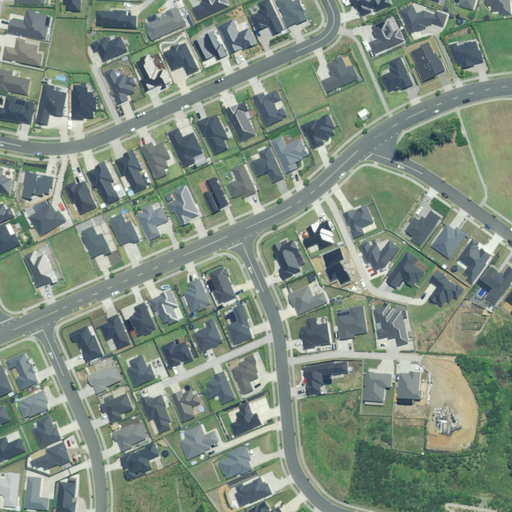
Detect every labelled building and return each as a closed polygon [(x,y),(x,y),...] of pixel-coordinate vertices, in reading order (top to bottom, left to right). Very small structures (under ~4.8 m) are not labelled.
[(14,0),(13,5),(44,9),(45,0),(14,0)] [(77,0),(58,0),(58,5),(62,6),(62,12),(66,12),(73,13),(73,11),(77,11),(77,0)] [(228,7),(225,0),(202,0),(204,3),(193,8),(198,20),(228,7)] [(283,30),(269,0),(266,0),(258,4),(261,12),(251,17),(257,31),(268,26),(272,35),(283,30)] [(293,0),(292,1),(291,0),(275,0),(283,18),(282,18),(287,27),(304,20),(295,0),(293,0)] [(475,0),(458,0),(456,5),(471,10),(475,0)] [(510,14),(508,0),(484,0),(485,5),(490,5),(490,11),(497,10),(498,15),(510,14)] [(410,5),(398,11),(408,33),(415,30),(415,31),(424,28),(424,27),(432,23),(442,27),(445,15),(434,11),(433,14),(422,10),(416,14),(410,5)] [(145,25),(152,40),(185,25),(177,8),(166,12),(168,16),(145,25)] [(49,14),(26,9),(23,22),(13,19),(12,22),(10,21),(7,34),(42,42),(43,38),(47,39),(50,27),(46,26),(49,14)] [(125,12),(98,11),(97,25),(102,25),(102,27),(136,28),(136,17),(125,16),(125,12)] [(234,20),(219,27),(231,52),(242,47),(243,50),(257,44),(250,28),(239,33),(234,20)] [(367,43),(372,53),(402,40),(398,29),(391,32),(385,20),(370,27),(375,39),(367,43)] [(218,46),(212,31),(193,39),(203,61),(216,55),(218,59),(227,55),(222,44),(218,46)] [(108,37),(91,44),(94,52),(99,50),(103,61),(127,51),(120,37),(110,41),(108,37)] [(27,41),(17,39),(15,48),(5,46),(2,60),(39,68),(42,56),(35,55),(37,47),(26,45),(27,41)] [(459,62),(461,68),(482,62),(479,51),(477,51),(475,41),(470,42),(470,41),(464,43),(464,44),(456,46),(456,43),(448,45),(453,63),(459,62)] [(418,46),(409,53),(414,64),(413,64),(421,81),(444,70),(438,60),(437,60),(434,52),(432,53),(425,42),(417,45),(418,46)] [(171,52),(163,55),(170,69),(181,64),(185,75),(198,69),(186,43),(181,46),(179,43),(169,47),(171,52)] [(141,80),(146,91),(162,83),(163,85),(171,81),(165,70),(158,74),(149,56),(137,62),(145,79),(141,80)] [(399,57),(387,63),(391,71),(380,76),(387,91),(397,86),(399,91),(412,85),(399,57)] [(322,83),(327,93),(357,79),(352,68),(345,71),(341,61),(327,67),(333,78),(322,83)] [(12,72),(0,69),(0,91),(7,93),(8,90),(27,94),(30,80),(11,76),(12,72)] [(103,74),(118,103),(127,99),(126,95),(134,91),(132,87),(135,85),(131,76),(127,79),(124,73),(117,77),(113,69),(103,74)] [(81,86),(73,85),(72,119),(81,120),(81,118),(92,119),(93,111),(96,111),(96,99),(94,99),(95,93),(87,93),(87,86),(86,86),(86,82),(81,82),(81,86)] [(56,86),(43,84),(36,124),(48,126),(50,115),(62,117),(66,94),(55,92),(56,86)] [(265,92),(253,97),(266,126),(286,117),(282,109),(276,112),(272,103),(281,99),(277,90),(266,95),(265,92)] [(16,98),(6,96),(4,108),(0,107),(0,120),(30,126),(35,102),(25,100),(24,105),(15,103),(16,98)] [(247,101),(225,111),(239,141),(255,133),(244,111),(250,108),(247,101)] [(364,107),(357,113),(360,117),(368,112),(364,107)] [(218,114),(198,122),(204,138),(207,137),(214,154),(225,150),(227,149),(223,139),(227,137),(218,114)] [(328,117),(303,129),(312,149),(325,143),(324,140),(335,135),(333,130),(334,129),(328,117)] [(176,128),(163,134),(179,170),(193,164),(190,158),(200,154),(191,135),(181,140),(176,128)] [(281,138),(271,142),(285,174),(297,169),(294,163),(302,160),(301,157),(308,155),(301,139),(284,147),(281,138)] [(154,140),(138,146),(153,182),(166,177),(163,170),(167,168),(164,160),(170,157),(164,143),(156,146),(154,140)] [(283,179),(269,148),(259,153),(261,158),(251,162),(257,176),(267,172),(272,183),(283,179)] [(132,149),(123,153),(124,156),(116,160),(124,177),(126,176),(134,194),(145,189),(138,173),(141,171),(132,149)] [(114,182),(104,161),(95,165),(96,169),(88,173),(94,188),(97,186),(105,205),(118,199),(111,183),(114,182)] [(241,164),(226,171),(231,183),(225,185),(230,197),(237,194),(239,200),(254,193),(241,164)] [(3,168),(0,167),(0,192),(9,194),(12,180),(1,177),(3,168)] [(27,172),(22,197),(31,199),(32,193),(43,196),(44,193),(48,194),(50,187),(51,187),(53,178),(27,172)] [(215,177),(205,181),(209,191),(205,193),(204,194),(212,214),(217,212),(215,209),(226,205),(226,204),(215,177)] [(74,183),(65,187),(73,204),(76,202),(81,213),(96,207),(85,182),(76,186),(74,183)] [(199,215),(185,186),(173,192),(177,200),(168,204),(172,212),(175,211),(182,226),(191,222),(190,219),(199,215)] [(398,224),(400,222),(404,226),(409,220),(405,216),(410,211),(397,199),(394,202),(391,199),(386,205),(389,208),(385,212),(398,224)] [(0,222),(14,216),(11,209),(6,211),(3,204),(0,205),(0,222)] [(29,217),(41,237),(66,221),(60,212),(56,214),(50,204),(29,217)] [(151,205),(142,209),(144,214),(136,217),(146,240),(158,235),(154,227),(168,221),(162,207),(159,209),(154,211),(151,205)] [(420,209),(416,205),(409,212),(414,216),(420,209)] [(355,212),(342,217),(353,242),(366,237),(362,228),(373,224),(366,207),(359,210),(361,214),(356,216),(355,212)] [(410,242),(417,247),(435,219),(427,214),(422,222),(419,220),(416,224),(411,221),(404,232),(413,237),(410,242)] [(121,215),(109,220),(120,246),(132,241),(133,244),(139,241),(130,221),(125,223),(121,215)] [(4,225),(0,227),(0,253),(0,254),(20,245),(15,234),(10,237),(4,225)] [(92,226),(80,232),(92,258),(103,253),(104,257),(111,254),(102,234),(97,236),(92,226)] [(431,247),(450,260),(467,237),(457,230),(454,233),(446,227),(431,247)] [(281,242),(272,246),(282,268),(279,270),(283,280),(306,270),(293,241),(282,246),(281,242)] [(378,255),(375,246),(368,248),(366,244),(358,247),(364,266),(370,264),(372,272),(383,268),(396,250),(388,243),(378,255)] [(35,251),(24,256),(38,287),(50,282),(51,285),(58,282),(46,254),(38,257),(35,251)] [(403,253),(384,282),(394,289),(400,281),(412,289),(422,273),(412,267),(415,261),(403,253)] [(496,309),(511,286),(511,269),(509,267),(501,278),(488,269),(480,281),(492,290),(485,301),(496,309)] [(217,290),(212,292),(216,299),(218,299),(220,304),(236,297),(227,277),(229,276),(226,269),(224,270),(223,268),(210,274),(217,290)] [(462,291),(434,273),(427,284),(434,289),(427,300),(437,307),(439,305),(443,307),(448,299),(454,303),(462,291)] [(191,291),(184,293),(192,311),(198,309),(198,311),(205,308),(205,306),(210,304),(199,279),(188,284),(191,291)] [(304,289),(285,297),(295,317),(322,304),(318,296),(309,300),(304,289)] [(161,296),(150,301),(154,311),(159,309),(164,323),(168,321),(169,324),(178,321),(172,307),(177,306),(170,290),(161,294),(161,296)] [(155,328),(144,303),(134,307),(137,314),(130,317),(138,336),(144,333),(145,335),(151,332),(150,330),(155,328)] [(238,322),(227,326),(234,345),(252,338),(248,328),(249,327),(241,305),(233,308),(238,322)] [(335,317),(339,339),(353,337),(353,334),(366,332),(361,306),(348,308),(349,315),(335,317)] [(408,342),(400,311),(393,313),(392,308),(387,310),(387,307),(372,311),(375,321),(379,320),(382,328),(375,330),(377,338),(387,336),(388,338),(395,336),(397,345),(408,342)] [(109,322),(100,326),(106,339),(112,337),(117,349),(130,344),(118,316),(108,320),(109,322)] [(305,326),(300,327),(303,348),(314,346),(314,345),(329,343),(326,323),(316,325),(315,318),(304,320),(305,326)] [(222,342),(213,319),(206,322),(208,327),(193,333),(201,352),(218,345),(217,344),(222,342)] [(86,327),(71,334),(74,342),(77,341),(80,348),(82,348),(87,361),(102,355),(94,337),(91,338),(86,327)] [(174,342),(162,347),(171,367),(185,361),(185,363),(193,360),(185,342),(176,346),(174,342)] [(25,353),(6,361),(10,369),(16,366),(20,376),(16,378),(22,390),(38,383),(25,353)] [(256,363),(252,355),(245,358),(246,360),(239,363),(240,365),(233,368),(244,394),(253,390),(249,381),(260,377),(254,364),(256,363)] [(147,369),(142,356),(130,361),(132,366),(128,368),(136,386),(154,378),(150,367),(147,369)] [(332,362),(302,367),(304,383),(303,384),(305,395),(323,392),(320,375),(332,373),(332,374),(347,372),(345,362),(332,364),(332,362)] [(114,365),(87,376),(91,386),(92,386),(96,393),(106,389),(105,387),(121,380),(114,365)] [(0,396),(12,391),(2,366),(0,366),(0,396)] [(234,399),(223,372),(214,376),(215,379),(206,383),(209,388),(205,390),(209,398),(218,394),(222,404),(234,399)] [(391,376),(364,374),(361,403),(384,405),(385,390),(390,391),(391,376)] [(399,375),(397,400),(421,402),(422,393),(420,393),(421,375),(409,374),(409,376),(399,375)] [(182,391),(172,395),(183,422),(195,417),(191,407),(200,404),(196,395),(193,396),(191,391),(183,394),(182,391)] [(48,403),(43,392),(21,401),(23,405),(19,406),(24,418),(29,415),(30,417),(48,410),(46,404),(48,403)] [(106,403),(100,405),(103,412),(106,411),(111,423),(122,418),(120,414),(132,409),(126,394),(114,399),(112,395),(104,399),(106,403)] [(149,396),(140,400),(149,421),(154,419),(160,433),(170,428),(168,423),(171,422),(164,407),(166,406),(161,395),(150,400),(149,396)] [(229,425),(233,436),(258,426),(253,414),(250,416),(245,403),(237,407),(239,411),(234,413),(237,421),(229,425)] [(0,425),(1,425),(1,424),(10,420),(4,407),(0,408),(0,425)] [(54,429),(48,416),(38,421),(40,426),(33,429),(40,447),(61,438),(57,428),(54,429)] [(132,425),(112,433),(115,441),(117,440),(122,451),(132,447),(132,445),(146,438),(140,424),(133,427),(132,425)] [(187,439),(180,442),(187,459),(211,449),(209,446),(218,442),(214,432),(204,436),(200,426),(184,433),(187,439)] [(0,461),(25,451),(20,439),(9,444),(6,438),(0,440),(0,461)] [(48,454),(31,461),(33,466),(37,464),(38,468),(42,466),(44,469),(58,463),(59,466),(72,461),(64,443),(46,450),(48,454)] [(132,453),(119,458),(124,468),(126,467),(127,470),(123,472),(127,480),(152,469),(148,460),(159,456),(154,444),(146,447),(147,449),(133,455),(132,453)] [(230,458),(219,463),(224,474),(225,474),(227,478),(240,473),(241,474),(252,469),(248,461),(250,460),(245,447),(228,454),(230,458)] [(6,478),(0,477),(0,494),(5,496),(4,506),(15,507),(19,474),(7,473),(6,478)] [(41,479),(28,477),(25,508),(47,511),(49,498),(39,497),(41,479)] [(235,493),(241,506),(271,493),(267,484),(265,485),(264,482),(263,483),(260,478),(253,481),(254,482),(243,487),(242,485),(237,487),(239,492),(235,493)] [(68,483),(60,482),(56,511),(74,511),(75,504),(72,503),(74,483),(68,482),(68,483)] [(250,511),(275,511),(274,510),(271,511),(270,511),(268,509),(269,508),(264,502),(250,511)]
